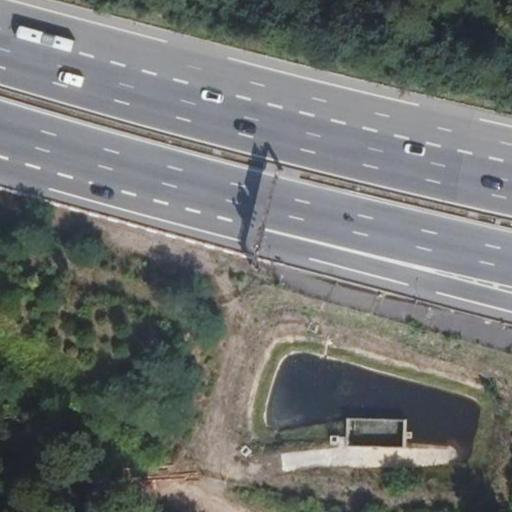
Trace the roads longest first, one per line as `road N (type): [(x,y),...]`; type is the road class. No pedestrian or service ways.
road 1 (motorway): [(511,171),(232,108),(0,42)]
road 2 (motorway): [(0,136),(272,201)]
road 3 (motorway): [(272,201),(348,258),(511,302)]
road 4 (motorway): [(272,201),(511,256)]
road 5 (track): [(189,511),(0,432)]
